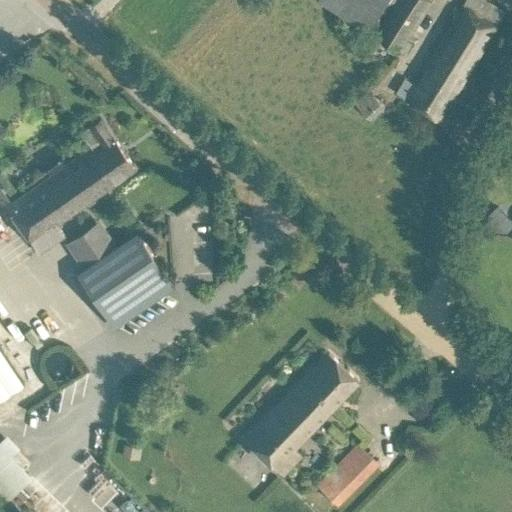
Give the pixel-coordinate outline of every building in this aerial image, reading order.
[(398,50),(430,0),(397,0),(374,35),(398,50)] [(467,12),(420,87),(405,78),(396,92),(439,118),(498,23),(466,4),(463,9),(467,12)] [(369,88),(355,102),(370,119),(385,105),(369,88)] [(94,148),(93,146),(7,207),(38,251),(64,233),(55,221),(118,177),(134,166),(100,117),(88,126),(100,143),(94,148)] [(79,275),(112,324),(172,284),(139,234),(122,245),(79,275)] [(0,345),(0,395),(23,380),(0,345)] [(283,474),(300,456),(292,448),(358,379),(329,351),(315,366),(313,364),(244,438),(249,443),(249,444),(269,464),(270,463),(283,474)] [(32,474),(22,464),(30,455),(3,430),(0,434),(0,498),(4,503),(32,474)] [(320,481),(317,485),(338,505),(341,501),(378,461),(357,441),(320,481)] [(324,511),(331,506),(313,489),(304,499),(316,511),(324,511)] [(164,511),(155,502),(144,511),(164,511)]
